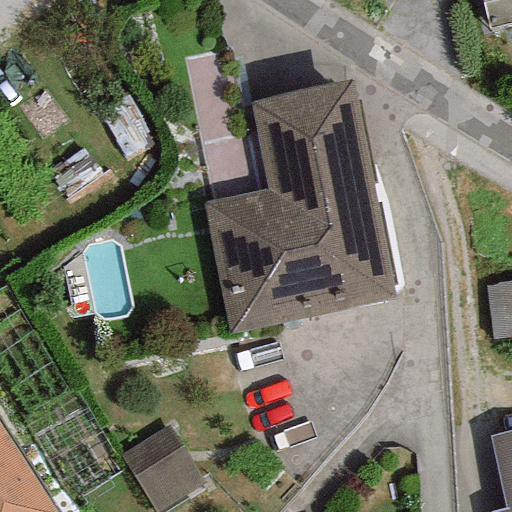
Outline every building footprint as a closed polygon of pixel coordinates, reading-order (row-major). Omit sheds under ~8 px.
[(511,22),(511,0),(481,0),(488,28),(511,22)] [(350,82),(247,103),(265,191),(204,204),(229,332),(394,299),(350,82)] [(511,283),(485,287),(491,338),(511,335),(511,283)] [(0,511),(55,511),(0,425),(0,511)] [(157,511),(206,483),(171,426),(121,456),(154,511),(157,511)] [(511,511),(511,429),(488,434),(505,509),(492,511),(511,511)]
